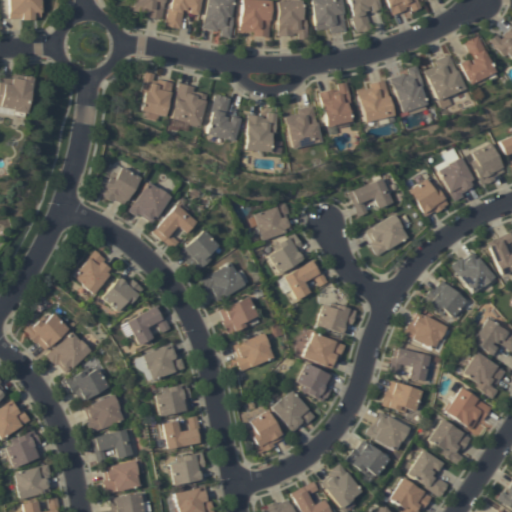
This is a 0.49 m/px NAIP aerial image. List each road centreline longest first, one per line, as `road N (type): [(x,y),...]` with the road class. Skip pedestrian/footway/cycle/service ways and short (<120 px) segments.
road 1 (residential): [(230,488),(300,465),(328,440),(348,412),(382,302),(456,227),(511,201)]
road 2 (residential): [(482,0),(352,56),(284,69),(123,44)]
road 3 (residential): [(61,210),(125,241),(199,330),(233,511)]
road 4 (residential): [(94,77),(61,210),(0,310)]
road 5 (residential): [(123,44),(115,25),(84,16),(64,32),(62,56),(75,72),(94,77),(116,65),(123,44)]
road 6 (residential): [(82,511),(63,437),(0,351)]
